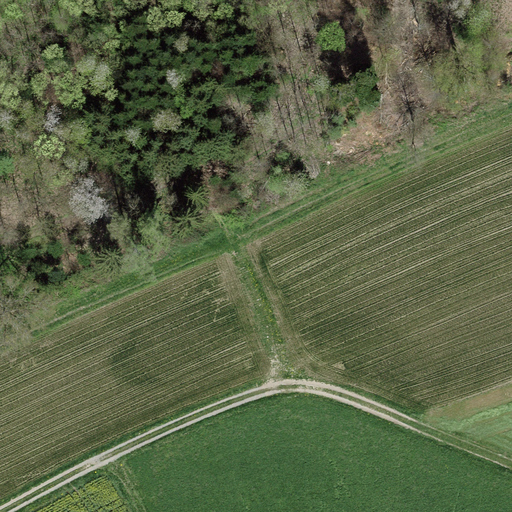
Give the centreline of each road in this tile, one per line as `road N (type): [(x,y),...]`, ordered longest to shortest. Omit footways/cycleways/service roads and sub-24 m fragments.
road 1 (track): [(290,384),(228,401),(1,511)]
road 2 (track): [(226,232),(511,112)]
road 3 (track): [(0,340),(226,232)]
road 4 (track): [(511,462),(339,393),(290,384)]
road 5 (track): [(0,245),(181,179)]
road 6 (track): [(290,384),(226,232)]
